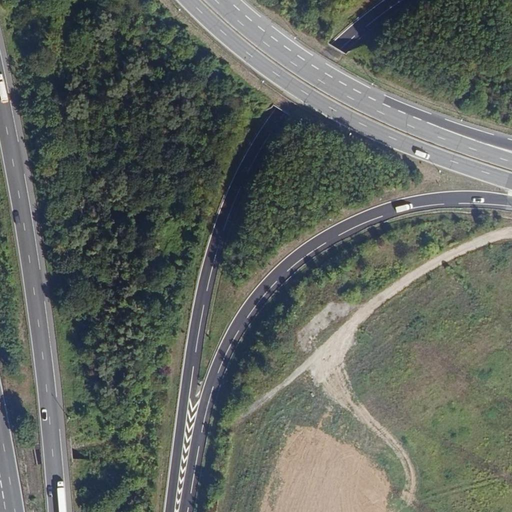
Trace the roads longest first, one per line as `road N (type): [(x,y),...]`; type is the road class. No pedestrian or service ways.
road 1 (motorway): [(175,511),(195,325),(224,209),(280,109),(334,46),(393,0)]
road 2 (motorway): [(181,511),(224,352),(263,291),(309,248),(367,217),(442,200),(511,202)]
road 3 (track): [(224,511),(242,420),(433,260),(511,230)]
road 4 (motorway): [(57,511),(29,256),(0,97)]
road 5 (primary): [(191,0),(262,63),(334,111),(511,182)]
road 6 (primary): [(419,128),(327,83),(224,0)]
